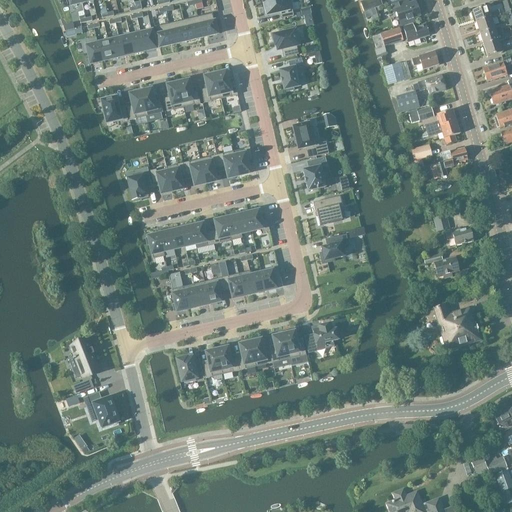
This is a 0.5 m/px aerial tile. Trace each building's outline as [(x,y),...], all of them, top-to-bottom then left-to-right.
[(290,0),(281,0),(263,4),(263,6),(264,5),(264,8),(262,9),(264,16),(279,13),(281,19),(293,16),(291,10),(292,10),(290,0)] [(379,0),(368,0),(361,3),(363,10),(381,4),(379,0)] [(412,25),(415,24),(413,18),(419,16),(414,3),(409,5),(406,0),(403,0),(390,5),(393,13),(396,11),(402,28),(412,25)] [(506,16),(511,14),(506,1),(502,2),(506,16)] [(476,24),(491,20),(500,17),(498,11),(489,14),(487,7),(472,12),(473,13),(471,14),(472,19),(474,19),(476,24)] [(212,14),(197,17),(202,38),(217,35),(212,14)] [(197,17),(183,21),(188,41),(202,38),(197,17)] [(480,36),(495,31),(491,20),(476,24),(480,36)] [(183,21),(169,24),(174,45),(188,41),(183,21)] [(169,24),(154,27),(159,48),(174,45),(169,24)] [(413,28),(412,25),(402,28),(379,35),(372,38),(375,49),(374,50),(377,59),(386,56),(383,48),(402,41),(400,35),(404,34),(407,43),(428,36),(427,34),(428,32),(427,29),(426,28),(424,25),(413,28)] [(272,34),(275,46),(276,46),(277,51),(281,50),(283,58),(298,55),(296,46),(298,46),(294,31),(282,34),(282,32),(272,34)] [(483,47),(498,42),(495,31),(480,36),(483,47)] [(152,32),(141,34),(145,52),(156,49),(152,32)] [(141,34),(130,37),(134,54),(145,52),(141,34)] [(130,37),(119,39),(123,57),(134,54),(130,37)] [(101,62),(97,44),(96,39),(81,42),(83,54),(87,53),(90,64),(101,62)] [(119,39),(108,42),(112,59),(123,57),(119,39)] [(108,42),(97,44),(101,62),(112,59),(108,42)] [(502,54),(498,42),(483,47),(484,47),(482,49),(483,53),(485,53),(487,59),(502,54)] [(422,71),(438,66),(434,52),(418,57),(418,58),(411,60),(413,67),(421,65),(422,71)] [(507,74),(511,72),(511,58),(501,62),(501,64),(482,70),(486,83),(506,77),(506,75),(507,74)] [(301,60),(288,63),(290,69),(279,72),(284,91),(286,90),(286,92),(293,91),(293,89),(299,87),(294,68),(302,67),(301,60)] [(406,62),(383,68),(388,86),(411,79),(406,62)] [(226,72),(215,75),(221,99),(237,96),(234,83),(228,84),(226,72)] [(221,99),(215,75),(204,78),(207,89),(201,90),(204,103),(221,99)] [(429,95),(445,90),(441,77),(412,85),(415,93),(427,89),(429,95)] [(188,81),(177,84),(183,108),(200,104),(197,91),(191,93),(188,81)] [(183,108),(177,84),(167,86),(169,98),(163,99),(167,112),(183,108)] [(511,100),(511,97),(509,87),(489,93),(493,106),(511,100)] [(151,90),(140,93),(146,117),(163,113),(160,100),(154,101),(151,90)] [(146,117),(140,93),(129,95),(132,107),(126,108),(129,121),(146,117)] [(400,114),(419,108),(414,93),(395,98),(400,114)] [(127,120),(124,108),(118,109),(115,99),(109,100),(109,98),(101,100),(102,101),(101,102),(106,124),(120,120),(120,122),(127,120)] [(430,108),(416,112),(419,122),(433,117),(430,108)] [(426,132),(455,123),(452,111),(436,116),(438,122),(424,126),(426,132)] [(495,116),(496,118),(494,119),(496,124),(498,124),(500,130),(511,125),(511,113),(511,111),(495,116)] [(308,123),(292,127),(298,150),(306,148),(308,158),(328,154),(325,143),(313,146),(308,123)] [(459,135),(455,123),(426,132),(428,137),(441,133),(443,139),(445,145),(455,142),(454,136),(459,135)] [(511,129),(500,133),(504,146),(511,143),(511,129)] [(429,145),(410,150),(413,161),(432,157),(429,145)] [(244,154),(234,156),(234,157),(239,176),(249,174),(247,162),(253,161),(250,148),(243,149),(244,154)] [(433,159),(416,163),(421,183),(447,176),(445,169),(453,167),(452,164),(467,160),(463,149),(441,155),(443,163),(435,165),(433,159)] [(233,152),(216,156),(219,169),(225,167),(228,179),(239,176),(234,157),(234,156),(233,152)] [(199,160),(205,184),(216,182),(213,170),(219,169),(216,156),(199,160)] [(324,158),(307,163),(308,169),(302,171),(307,192),(325,188),(320,167),(326,166),(324,158)] [(205,184),(199,160),(183,164),(186,177),(192,175),(194,187),(205,184)] [(186,177),(183,164),(165,168),(167,172),(172,192),(183,189),(180,178),(186,177)] [(134,172),(136,178),(127,180),(132,201),(133,201),(134,203),(140,201),(140,200),(141,199),(140,198),(146,196),(144,187),(150,185),(147,169),(134,172)] [(167,172),(157,175),(156,170),(149,172),(152,184),(158,183),(161,195),(172,192),(167,172)] [(339,172),(341,184),(349,182),(347,171),(339,172)] [(338,207),(342,206),(339,197),(312,203),(314,212),(316,212),(317,217),(316,217),(316,218),(318,218),(320,226),(342,221),(342,220),(338,207)] [(247,214),(251,232),(262,229),(263,234),(269,232),(266,219),(260,221),(258,211),(247,214)] [(247,214),(237,217),(241,234),(251,232),(247,214)] [(225,219),(231,241),(242,239),(241,234),(237,217),(225,219)] [(447,230),(443,217),(432,219),(436,233),(447,230)] [(216,231),(210,232),(213,245),(231,241),(225,219),(214,222),(216,231)] [(190,227),(195,245),(196,249),(213,245),(210,232),(205,234),(202,225),(190,227)] [(184,247),(195,245),(190,227),(180,230),(184,247)] [(455,247),(472,242),(469,229),(460,232),(459,230),(451,232),(445,234),(447,241),(453,239),(455,247)] [(180,230),(169,232),(174,250),(184,247),(180,230)] [(169,232),(159,235),(163,252),(174,250),(169,232)] [(159,235),(147,237),(148,239),(145,239),(147,245),(149,245),(153,260),(164,257),(163,252),(159,235)] [(320,254),(322,264),(334,262),(333,259),(343,257),(341,249),(348,247),(345,236),(326,240),(327,247),(321,248),(322,254),(320,254)] [(251,242),(239,245),(240,250),(252,246),(251,242)] [(440,254),(423,259),(425,265),(433,262),(434,265),(433,266),(433,268),(435,267),(437,277),(443,275),(444,278),(451,276),(451,274),(458,272),(455,259),(442,262),(440,254)] [(272,271),(261,274),(265,291),(276,289),(274,280),(280,278),(277,265),(271,267),(272,271)] [(250,272),(238,274),(244,296),(255,294),(251,276),(250,272)] [(238,274),(221,278),(224,291),(230,290),(232,299),(244,296),(238,274)] [(265,291),(261,274),(251,276),(255,294),(265,291)] [(221,278),(204,282),(209,305),(221,302),(218,293),(224,291),(221,278)] [(204,282),(193,285),(198,307),(209,305),(204,282)] [(193,285),(182,288),(188,310),(198,307),(193,285)] [(172,305),(174,312),(176,311),(176,312),(188,310),(182,288),(171,290),(175,305),(172,305)] [(446,351),(480,341),(472,316),(470,317),(467,309),(447,315),(445,306),(433,309),(446,351)] [(347,310),(348,319),(357,318),(355,309),(347,310)] [(355,323),(344,325),(346,336),(357,334),(355,323)] [(312,330),(313,335),(305,337),(308,353),(326,349),(324,343),(338,340),(335,330),(330,331),(328,325),(318,327),(319,328),(312,330)] [(294,332),(283,335),(289,360),(306,356),(303,343),(297,344),(294,332)] [(289,360),(283,335),(272,338),(275,349),(269,350),(272,363),(289,360)] [(261,340),(250,343),(256,367),(272,363),(269,350),(263,352),(261,340)] [(89,349),(86,341),(69,347),(80,378),(94,373),(91,364),(94,363),(91,354),(92,354),(90,349),(89,349)] [(256,367),(250,343),(239,345),(242,357),(236,358),(239,371),(256,367)] [(227,348),(216,351),(222,375),(239,371),(236,358),(230,360),(227,348)] [(216,351),(206,353),(208,365),(202,366),(205,379),(222,375),(216,351)] [(186,358),(177,361),(182,382),(196,379),(196,377),(202,375),(199,361),(192,362),(191,358),(186,360),(186,358)] [(119,425),(120,425),(119,424),(116,415),(116,414),(114,411),(114,409),(114,410),(111,401),(111,400),(110,400),(102,403),(99,396),(84,401),(87,409),(94,407),(102,431),(118,425),(119,425)] [(511,406),(507,409),(494,416),(499,425),(511,419),(511,418),(511,406)] [(511,438),(510,435),(503,439),(508,448),(511,445),(511,438)] [(483,460),(488,472),(489,475),(506,468),(500,453),(483,460)] [(476,477),(488,472),(483,460),(482,456),(469,461),(476,477)] [(501,492),(511,488),(511,483),(507,471),(494,475),(501,492)] [(429,511),(443,511),(438,500),(426,504),(426,505),(422,507),(416,493),(409,496),(409,497),(406,498),(402,490),(393,494),(396,501),(387,505),(389,511),(426,511),(429,511)]
